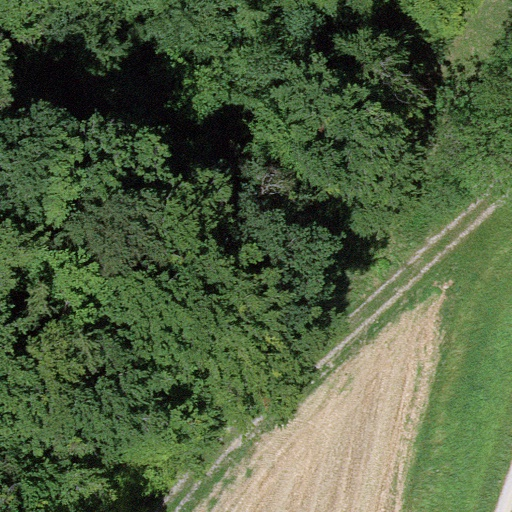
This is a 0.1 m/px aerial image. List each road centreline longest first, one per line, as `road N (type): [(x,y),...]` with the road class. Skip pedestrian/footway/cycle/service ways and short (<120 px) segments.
road 1 (track): [(511,172),(252,408),(157,511)]
road 2 (track): [(450,0),(432,56),(255,368),(252,408)]
